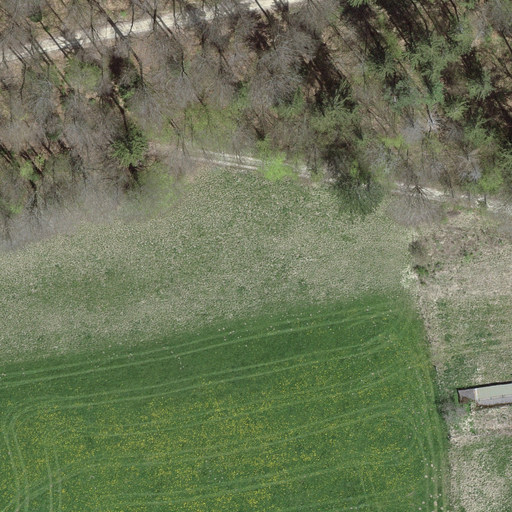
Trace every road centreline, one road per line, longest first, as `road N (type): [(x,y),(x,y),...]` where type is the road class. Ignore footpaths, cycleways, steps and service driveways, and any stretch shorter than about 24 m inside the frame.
road 1 (track): [(511,211),(0,139)]
road 2 (unclassified): [(0,67),(128,31),(304,0)]
